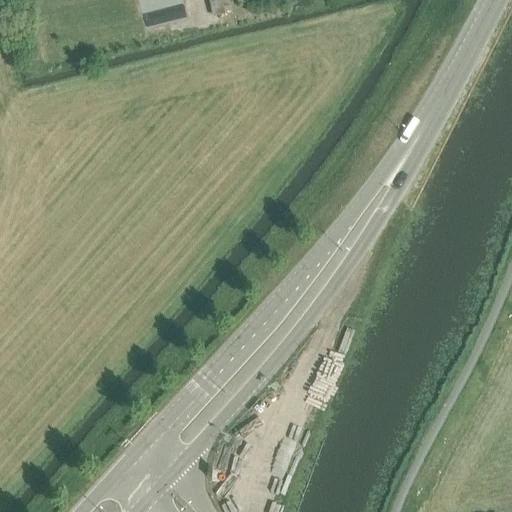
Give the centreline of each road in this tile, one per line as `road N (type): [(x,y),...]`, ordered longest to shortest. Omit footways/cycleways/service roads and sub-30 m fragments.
road 1 (secondary): [(427,121),(353,218),(146,446)]
road 2 (secondary): [(182,462),(326,296),(396,192),(427,121)]
road 3 (secondary): [(427,121),(494,0)]
